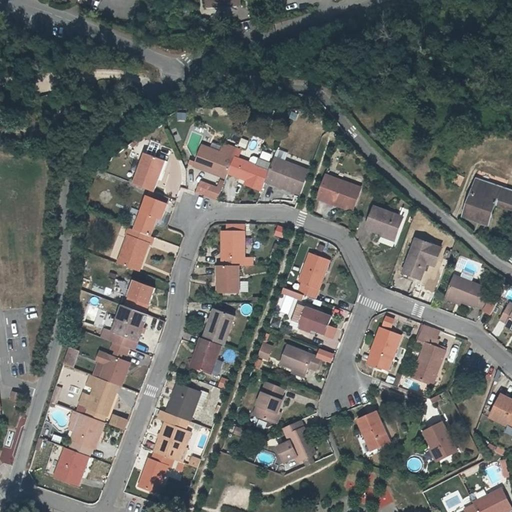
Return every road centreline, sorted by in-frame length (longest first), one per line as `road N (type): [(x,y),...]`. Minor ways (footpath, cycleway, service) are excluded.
road 1 (residential): [(98,511),(114,490),(177,325),(180,276),(199,223),(215,214),(279,213),(337,233),(372,293)]
road 2 (residential): [(511,273),(383,166),(321,97),(173,70)]
road 3 (residential): [(42,391),(57,344),(74,167),(157,90)]
road 4 (residential): [(173,70),(165,58),(24,0)]
road 5 (residential): [(372,293),(474,332),(511,366)]
road 6 (unclassified): [(157,90),(101,73),(37,82)]
